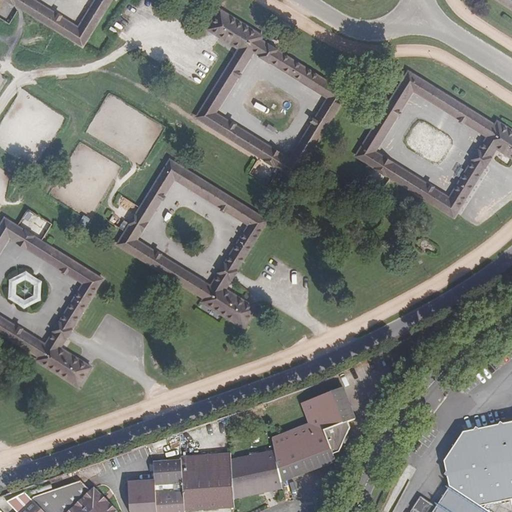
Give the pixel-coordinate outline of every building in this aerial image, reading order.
[(8,0),(85,46),(112,0),(8,0)] [(276,52),(267,46),(260,41),(262,37),(220,11),(208,30),(221,38),(239,49),(197,118),(258,156),(279,169),(293,178),(345,94),(276,52)] [(495,124),(487,119),(479,114),(409,71),(358,155),(456,214),(497,145),(511,154),(511,128),(498,119),(495,124)] [(224,290),(230,280),(236,271),(266,221),(170,161),(140,209),(130,225),(126,233),(118,245),(204,298),(201,303),(244,329),(256,310),(254,309),(243,302),(224,290)] [(27,210),(17,227),(23,231),(34,214),(27,210)] [(119,228),(126,233),(130,225),(124,221),(119,228)] [(5,222),(0,229),(0,334),(40,359),(37,363),(79,389),(92,369),(90,368),(79,362),(66,353),(61,350),(72,331),(102,282),(40,244),(5,222)] [(276,450),(283,482),(302,477),(339,468),(337,461),(343,459),(352,440),(351,433),(357,432),(351,401),(308,411),(314,432),(274,442),(276,450)] [(511,511),(511,422),(464,432),(444,461),(450,487),(437,507),(421,496),(413,509),(413,510),(412,511),(511,511)] [(283,482),(276,450),(232,460),(234,499),(255,495),(284,489),(283,482)] [(234,499),(232,460),(232,454),(183,457),(183,460),(185,511),(212,509),(235,508),(234,499)] [(185,511),(183,460),(155,462),(156,480),(130,482),(132,511),(137,511),(136,511),(185,511)] [(71,511),(97,489),(94,486),(67,511),(71,511)] [(71,511),(117,511),(117,510),(97,489),(71,511)]
